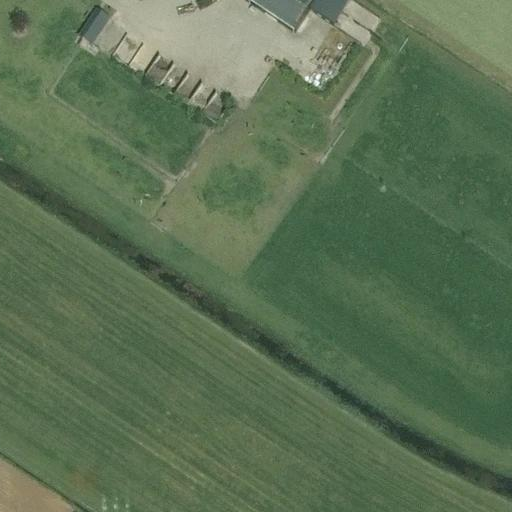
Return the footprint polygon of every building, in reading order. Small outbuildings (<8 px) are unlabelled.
[(317,0),(242,0),(294,34),(317,0)] [(82,41),(92,48),(110,21),(100,14),(82,41)] [(136,64),(149,71),(160,53),(146,45),(136,64)] [(195,99),(206,105),(215,87),(204,82),(195,99)] [(221,87),(204,106),(219,120),(237,102),(221,87)]
